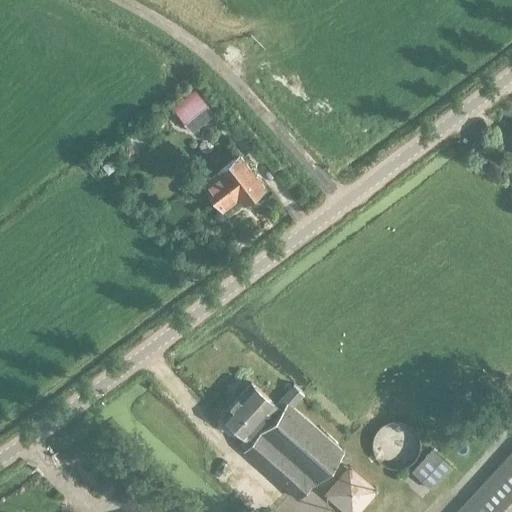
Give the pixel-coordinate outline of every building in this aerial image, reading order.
[(191,131),(215,111),(195,88),(172,107),(191,131)] [(217,172),(202,184),(222,209),(239,197),(243,202),(263,188),(236,154),(216,170),(217,172)] [(251,381),(234,401),(221,415),(247,437),(258,424),(262,427),(243,448),(298,497),(311,483),(314,483),(343,451),(291,405),(303,392),(294,384),(276,404),(251,381)] [(479,418),(475,418),(473,419),(469,424),(468,429),(469,434),(472,438),(475,439),(480,439),(486,436),(489,431),(488,426),(486,421),(483,419),(479,418)] [(393,420),(387,422),(381,426),(376,431),(373,436),(372,445),(374,453),(376,458),(382,463),(387,466),(393,468),(401,467),(406,466),(410,464),(414,460),(418,453),(420,447),(420,442),(419,436),(416,430),(413,427),(409,423),(405,421),(400,420),(393,420)] [(432,490),(453,467),(431,447),(411,469),(432,490)] [(511,511),(511,450),(456,511),(511,511)] [(344,511),(359,511),(378,490),(348,464),(323,494),(344,511)]
